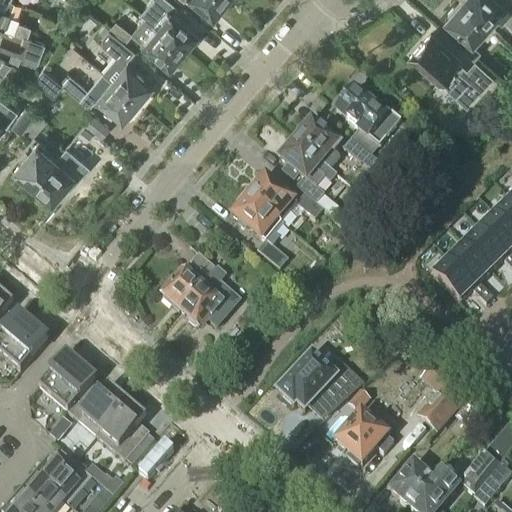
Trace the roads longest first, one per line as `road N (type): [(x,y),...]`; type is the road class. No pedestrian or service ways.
road 1 (residential): [(69,300),(305,23),(328,6)]
road 2 (residential): [(220,434),(69,300)]
road 3 (residential): [(314,511),(220,434)]
